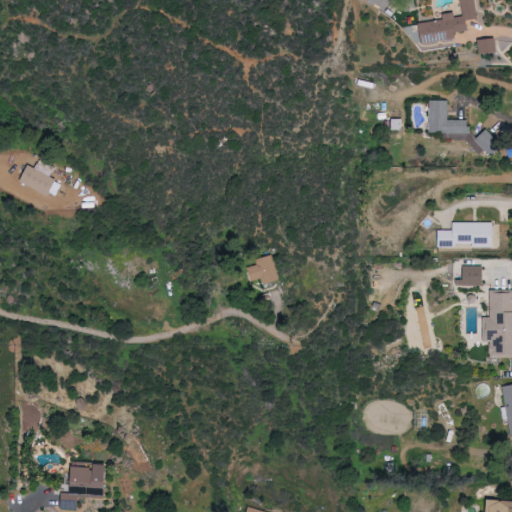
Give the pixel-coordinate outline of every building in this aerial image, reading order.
[(419,22),(422,43),(457,39),(456,32),(469,31),(467,20),(479,19),(476,0),(462,0),(464,14),(444,16),(445,20),(419,22)] [(478,41),(481,55),(498,52),(496,38),(478,41)] [(430,138),(474,138),(474,152),(495,152),(496,136),(471,136),(471,120),(450,120),(450,100),(431,100),(430,138)] [(64,183),(30,165),(22,180),(56,198),(64,183)] [(440,230),(440,246),(495,247),(495,222),(455,222),(455,230),(440,230)] [(252,280),(261,277),(263,284),(279,279),(270,255),(255,260),(257,265),(248,268),(252,280)] [(485,284),(485,266),(465,266),(464,284),(485,284)] [(511,357),(511,291),(492,291),(492,317),(485,317),(485,342),(492,342),(492,357),(511,357)] [(511,438),(511,385),(503,387),(506,408),(502,408),(504,420),(509,420),(511,438)] [(428,410),(415,410),(416,431),(428,431),(428,410)] [(109,495),(110,464),(95,464),(95,462),(74,462),(74,494),(109,495)] [(80,510),(81,494),(63,493),(63,509),(80,510)] [(511,511),(511,500),(490,500),(489,511),(511,511)]
